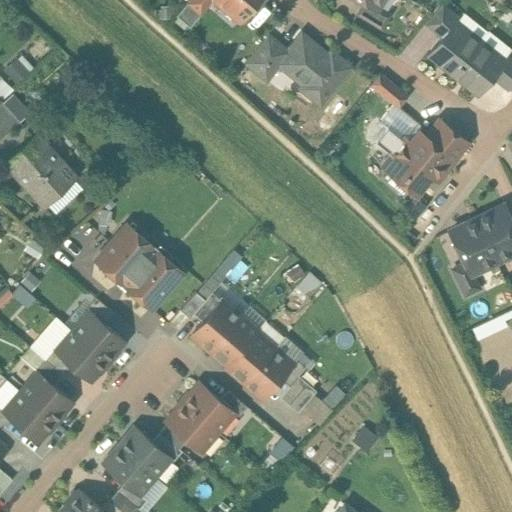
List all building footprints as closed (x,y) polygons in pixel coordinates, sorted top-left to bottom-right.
[(188,0),(186,2),(200,14),(212,0),(188,0)] [(217,0),(229,10),(232,6),(244,16),(257,0),(217,0)] [(376,8),(364,1),(357,13),(381,27),(388,14),(377,7),(376,8)] [(459,17),(442,3),(426,23),(442,36),(453,22),(454,23),(459,17)] [(442,36),(427,54),(452,74),(478,42),(454,23),(453,22),(442,36)] [(328,54),(302,33),(287,50),(277,63),(278,64),(304,84),(301,88),(321,104),(350,66),(331,51),(328,54)] [(268,35),(246,61),(267,78),(278,64),(277,63),(287,50),(268,35)] [(478,42),(452,74),(477,94),(492,76),(503,62),(502,61),(478,42)] [(16,80),(32,65),(20,51),(3,66),(16,80)] [(511,84),(511,58),(507,55),(502,61),(503,62),(492,76),(508,89),(511,84)] [(408,95),(380,72),(370,84),(398,107),(408,95)] [(1,100),(0,100),(0,139),(20,121),(1,100)] [(446,124),(433,141),(419,130),(412,139),(403,139),(385,162),(386,168),(394,174),(388,181),(403,193),(408,186),(417,193),(437,167),(443,172),(467,141),(446,124)] [(37,133),(5,162),(42,203),(74,174),(37,133)] [(511,221),(504,204),(477,217),(498,260),(511,253),(511,221)] [(477,217),(450,230),(465,263),(470,274),(472,273),(498,260),(477,217)] [(127,224),(96,260),(151,307),(182,271),(127,224)] [(465,263),(453,269),(465,294),(479,288),(472,273),(470,274),(465,263)] [(307,292),(318,278),(308,270),(297,284),(307,292)] [(196,292),(180,310),(189,318),(193,314),(205,300),(196,292)] [(205,300),(193,314),(202,321),(221,300),(212,292),(205,300)] [(115,314),(96,297),(87,308),(90,311),(106,324),(115,314)] [(202,321),(191,334),(210,350),(239,315),(221,300),(202,321)] [(106,324),(90,311),(73,331),(106,359),(123,340),(106,324)] [(45,355),(68,323),(53,313),(30,344),(45,355)] [(239,315),(210,350),(227,365),(228,365),(257,331),(239,315)] [(106,359),(73,331),(56,350),(71,363),(89,379),(106,359)] [(257,331),(228,365),(227,365),(226,366),(245,382),(274,348),(257,333),(258,331),(257,331)] [(274,348),(245,382),(263,398),(280,379),(293,363),(298,357),(299,357),(302,353),(284,337),(275,348),(274,348)] [(56,350),(53,348),(44,358),(62,374),(71,363),(56,350)] [(293,363),(280,379),(289,387),(298,376),(307,365),(299,357),(298,357),(293,363)] [(62,374),(44,358),(35,369),(38,372),(38,371),(53,384),(62,374)] [(53,384),(38,371),(38,372),(21,391),(54,420),(71,400),(53,384)] [(0,383),(0,404),(1,405),(17,384),(6,376),(0,383)] [(289,387),(280,397),(289,404),(307,383),(298,376),(289,387)] [(220,399),(200,383),(184,402),(217,431),(234,411),(220,399)] [(307,383),(289,404),(298,412),(316,391),(307,383)] [(247,406),(228,390),(220,399),(234,411),(239,416),(247,406)] [(54,420),(21,391),(4,411),(9,416),(37,440),(54,420)] [(217,431),(184,402),(167,422),(187,439),(200,450),(217,431)] [(4,411),(0,406),(0,425),(0,426),(9,416),(4,411)] [(187,439),(168,423),(160,432),(179,448),(187,439)] [(351,438),(367,450),(378,435),(363,423),(351,438)] [(152,441),(136,427),(120,445),(154,474),(170,457),(170,456),(152,441)] [(179,448),(160,432),(152,441),(170,456),(170,457),(174,460),(182,451),(179,448)] [(273,466),(292,444),(282,435),(263,457),(273,466)] [(154,474),(120,445),(104,463),(125,481),(138,493),(139,492),(154,474)] [(3,471),(0,474),(0,492),(12,479),(3,471)] [(138,493),(125,481),(117,490),(136,507),(139,509),(147,500),(139,492),(138,493)] [(81,490),(61,511),(105,511),(102,508),(81,490)] [(131,511),(136,507),(117,490),(102,508),(105,511),(131,511)]
